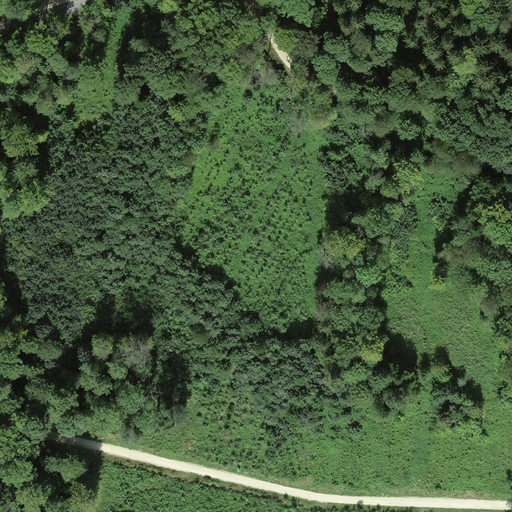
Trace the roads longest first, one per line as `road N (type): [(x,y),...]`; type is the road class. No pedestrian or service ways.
road 1 (track): [(511,507),(288,492),(0,425)]
road 2 (track): [(244,0),(293,66),(334,94),(511,106)]
